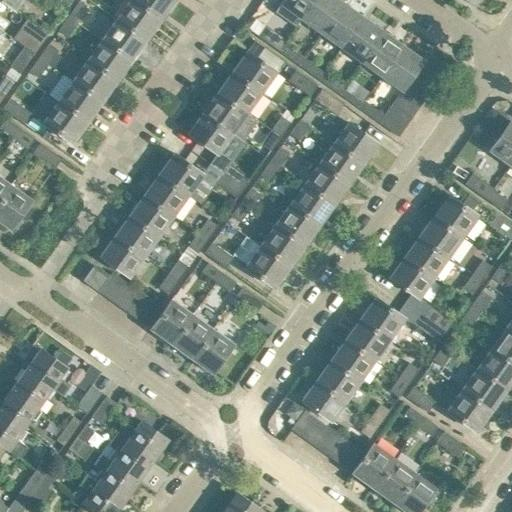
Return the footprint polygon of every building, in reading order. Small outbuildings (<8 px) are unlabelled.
[(22,0),(0,0),(16,10),(22,0)] [(146,40),(160,19),(133,0),(130,0),(116,19),(146,40)] [(174,0),(133,0),(160,19),(174,0)] [(301,19),(314,0),(283,0),(275,12),(296,26),(301,19)] [(321,33),(343,2),(340,0),(314,0),(301,19),(321,33)] [(78,1),(68,16),(77,22),(87,8),(78,1)] [(341,48),(364,16),(343,2),(321,33),(341,48)] [(67,37),(77,22),(68,16),(58,30),(67,37)] [(362,62),(384,31),(364,16),(341,48),(362,62)] [(28,19),(21,29),(41,44),(48,34),(28,19)] [(131,61),(146,40),(116,19),(102,40),(131,61)] [(265,25),(258,36),(279,51),(284,43),(286,40),(265,25)] [(41,44),(21,29),(14,39),(34,53),(41,44)] [(381,76),(404,45),(384,31),(362,62),(381,76)] [(116,81),(131,61),(102,40),(87,61),(116,81)] [(49,43),(39,57),(48,64),(58,49),(49,43)] [(304,57),(284,43),(279,51),(298,65),(304,57)] [(425,60),(404,45),(381,76),(401,90),(402,91),(406,86),(414,75),(425,60)] [(248,50),(233,71),(262,92),(277,71),(248,50)] [(38,78),(48,64),(39,57),(28,71),(38,78)] [(323,71),(304,57),(298,65),(318,79),(323,71)] [(101,102),(116,81),(87,61),(72,81),(101,102)] [(316,85),(294,70),(287,80),(308,96),(316,85)] [(262,92),(233,71),(218,92),(247,113),(262,92)] [(344,86),(323,71),(318,79),(339,94),(344,86)] [(6,74),(0,81),(0,91),(5,95),(15,80),(6,74)] [(432,89),(414,75),(406,86),(425,99),(432,89)] [(87,123),(101,102),(72,81),(58,102),(87,123)] [(364,100),(344,86),(339,94),(359,108),(364,100)] [(425,99),(406,86),(402,91),(401,90),(399,94),(419,108),(425,99)] [(335,115),(343,104),(321,89),(313,99),(335,115)] [(247,113),(218,92),(203,113),(232,133),(247,113)] [(419,108),(399,94),(392,102),(413,117),(419,108)] [(3,110),(24,124),(31,113),(11,99),(3,110)] [(384,115),(364,100),(359,108),(378,122),(384,115)] [(72,143),(87,123),(58,102),(43,123),(72,143)] [(413,117),(392,102),(385,113),(405,127),(413,117)] [(232,133),(203,113),(188,133),(217,154),(232,133)] [(405,127),(385,113),(384,115),(378,122),(399,136),(405,127)] [(280,115),(270,129),(280,136),(290,122),(280,115)] [(308,125),(299,118),(289,133),(298,139),(308,125)] [(0,125),(0,129),(13,138),(19,129),(5,119),(0,125)] [(510,165),(511,162),(511,122),(510,121),(489,150),(510,165)] [(348,122),(337,139),(334,143),(363,164),(378,143),(348,122)] [(34,139),(19,129),(13,138),(27,148),(34,139)] [(269,150),(280,136),(270,129),(260,144),(269,150)] [(348,184),(363,164),(334,143),(319,164),(348,184)] [(54,169),(62,159),(41,144),(33,154),(54,169)] [(280,146),(270,160),(279,167),(289,152),(280,146)] [(203,174),(174,153),(159,173),(188,194),(203,174)] [(269,181),(279,167),(270,160),(260,174),(269,181)] [(249,179),(229,164),(222,173),(243,188),(249,179)] [(333,205),(348,184),(319,164),(304,184),(333,205)] [(188,194),(159,173),(144,194),(174,215),(188,194)] [(243,188),(222,173),(215,183),(236,198),(243,188)] [(465,184),(486,199),(492,189),(493,188),(472,174),(465,184)] [(0,200),(11,185),(0,177),(0,200)] [(318,226),(333,205),(304,184),(289,205),(318,226)] [(32,200),(11,185),(0,200),(0,221),(11,229),(32,200)] [(251,187),(240,201),(250,208),(260,194),(251,187)] [(507,200),(492,189),(486,199),(500,209),(507,200)] [(468,193),(462,203),(465,206),(472,211),(479,201),(468,193)] [(174,215),(144,194),(130,215),(159,236),(174,215)] [(472,211),(465,206),(462,203),(449,194),(434,215),(463,236),(478,215),(472,211)] [(240,222),(250,208),(240,201),(230,216),(240,222)] [(304,246),(318,226),(289,205),(275,226),(304,246)] [(511,236),(511,224),(496,214),(488,225),(509,240),(511,236)] [(159,236),(130,215),(115,235),(144,256),(159,236)] [(463,236),(434,215),(419,236),(448,256),(463,236)] [(208,218),(197,232),(207,239),(217,225),(208,218)] [(289,267),(304,246),(275,226),(260,246),(289,267)] [(196,253),(207,239),(197,232),(187,246),(196,253)] [(144,256),(115,235),(100,256),(129,277),(144,256)] [(448,256),(419,236),(404,257),(433,277),(448,256)] [(203,254),(225,269),(233,258),(211,242),(203,254)] [(274,288),(289,267),(260,246),(245,267),(274,288)] [(187,266),(192,260),(183,253),(178,259),(187,266)] [(433,277),(404,257),(389,277),(403,287),(401,289),(404,291),(406,289),(418,298),(433,277)] [(178,259),(168,274),(177,280),(187,266),(178,259)] [(482,259),(472,273),(481,280),(491,266),(482,259)] [(510,269),(501,262),(491,277),(500,283),(510,269)] [(200,272),(215,282),(221,273),(207,263),(200,272)] [(108,277),(93,266),(83,280),(98,291),(108,277)] [(109,299),(122,279),(112,272),(98,291),(109,299)] [(236,283),(221,273),(215,282),(229,293),(236,283)] [(471,294),(481,280),(472,273),(462,288),(471,294)] [(167,295),(177,280),(168,274),(158,288),(167,295)] [(118,305),(132,286),(122,279),(109,299),(118,305)] [(126,311),(140,292),(132,286),(118,305),(126,311)] [(256,314),(263,303),(242,288),(234,298),(256,314)] [(482,290),(471,304),(481,311),(491,296),(482,290)] [(135,318),(149,298),(140,292),(126,311),(135,318)] [(405,318),(376,297),(361,318),(390,338),(405,318)] [(159,306),(149,298),(135,318),(146,325),(159,306)] [(171,343),(192,314),(171,300),(150,328),(171,343)] [(471,325),(481,311),(471,304),(461,318),(471,325)] [(431,307),(423,317),(444,332),(452,323),(431,307)] [(192,358),(213,329),(192,314),(171,343),(192,358)] [(444,332),(423,317),(417,326),(438,341),(444,332)] [(390,338),(361,318),(346,338),(375,359),(390,338)] [(511,363),(511,332),(505,328),(490,349),(511,363)] [(234,344),(213,329),(192,358),(213,373),(234,344)] [(452,331),(442,345),(451,352),(462,338),(452,331)] [(375,359),(346,338),(331,359),(360,380),(375,359)] [(441,366),(451,352),(442,345),(432,360),(441,366)] [(40,348),(26,369),(52,388),(65,397),(73,386),(60,377),(67,367),(40,348)] [(505,390),(511,380),(511,363),(490,349),(476,369),(505,390)] [(360,380),(331,359),(316,380),(346,401),(360,380)] [(409,362),(399,376),(408,383),(419,369),(409,362)] [(52,388),(26,369),(11,390),(37,408),(52,388)] [(490,411),(505,390),(476,369),(461,390),(490,411)] [(398,397),(408,383),(399,376),(389,390),(398,397)] [(346,401),(316,380),(302,400),(331,421),(346,401)] [(87,413),(102,392),(92,385),(77,406),(87,413)] [(406,397),(427,412),(435,401),(414,386),(406,397)] [(37,408),(11,390),(0,405),(0,411),(23,428),(37,408)] [(476,432),(490,411),(461,390),(446,411),(476,432)] [(102,424),(117,403),(107,396),(92,416),(102,424)] [(380,403),(370,418),(379,424),(389,410),(380,403)] [(402,416),(416,426),(423,417),(409,407),(402,416)] [(301,436),(315,417),(305,409),(291,429),(301,436)] [(16,439),(23,428),(0,411),(0,443),(4,446),(21,458),(28,448),(16,439)] [(73,415),(65,427),(73,433),(81,421),(73,415)] [(311,443),(324,423),(315,417),(301,436),(311,443)] [(437,427),(423,417),(416,426),(431,437),(437,427)] [(369,439),(379,424),(370,418),(360,432),(369,439)] [(124,422),(116,433),(153,460),(167,439),(141,421),(135,429),(124,422)] [(320,449),(334,430),(324,423),(311,443),(320,449)] [(86,424),(77,436),(85,441),(93,430),(86,424)] [(63,446),(73,433),(65,427),(56,440),(63,446)] [(329,456),(343,436),(334,430),(320,449),(329,456)] [(456,458),(464,447),(442,431),(434,442),(456,458)] [(138,480),(153,460),(116,433),(108,444),(119,452),(112,462),(138,480)] [(75,454),(85,441),(77,436),(68,449),(75,454)] [(338,462),(352,443),(343,436),(329,456),(338,462)] [(361,449),(352,443),(338,462),(347,469),(361,449)] [(373,487),(394,458),(373,443),(352,473),(373,487)] [(138,480),(112,462),(101,454),(92,466),(103,474),(98,481),(124,500),(138,480)] [(394,502),(415,473),(394,458),(373,487),(394,502)] [(45,475),(51,466),(42,459),(35,468),(45,475)] [(61,473),(51,466),(45,475),(55,482),(61,473)] [(6,511),(18,511),(29,497),(45,475),(35,468),(8,507),(6,511)] [(96,511),(115,511),(124,500),(98,481),(87,473),(72,495),(86,505),(96,511)] [(418,511),(435,488),(415,473),(394,502),(407,511),(418,511)] [(39,504),(55,482),(45,475),(29,497),(39,504)] [(237,493),(223,511),(265,511),(237,491),(236,492),(237,493)] [(8,507),(0,501),(0,511),(5,511),(6,511),(8,507)]
